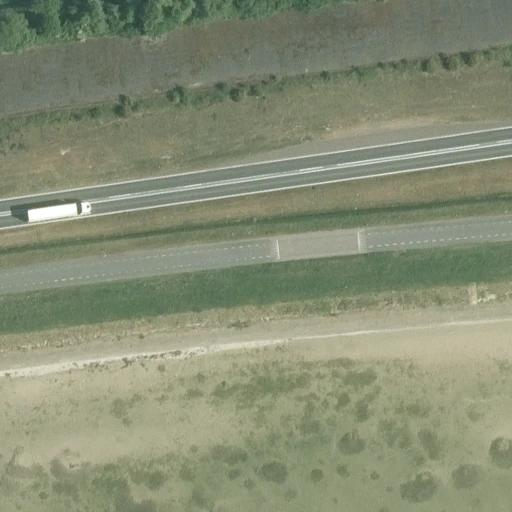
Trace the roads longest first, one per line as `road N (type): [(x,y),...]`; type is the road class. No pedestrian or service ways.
road 1 (trunk): [(0,215),(511,142)]
road 2 (unclassified): [(0,284),(511,230)]
